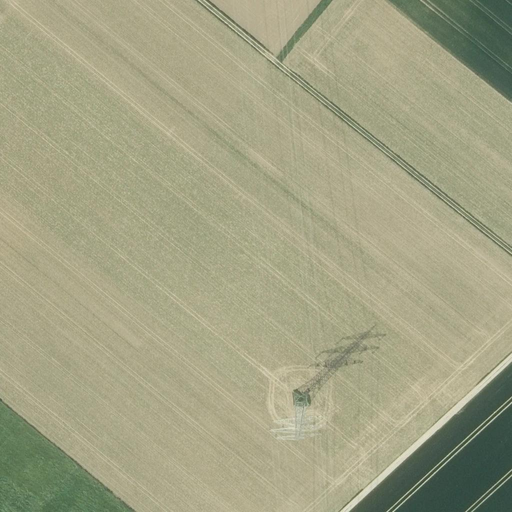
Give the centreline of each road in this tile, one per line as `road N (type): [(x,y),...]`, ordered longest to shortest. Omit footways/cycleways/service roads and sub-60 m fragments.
road 1 (track): [(200,0),(511,254)]
road 2 (track): [(342,511),(511,357)]
